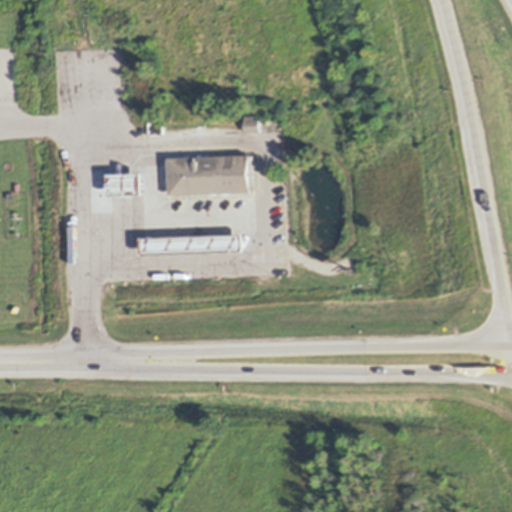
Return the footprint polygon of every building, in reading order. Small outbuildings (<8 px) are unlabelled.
[(247,131),(246,115),(257,115),(257,118),(263,118),(263,130),(247,131)] [(255,157),(256,194),(177,196),(175,159),(255,157)] [(12,171),(11,171),(10,171),(9,171),(8,171),(8,170),(7,170),(7,169),(7,168),(7,167),(7,166),(7,165),(8,165),(8,164),(9,164),(10,163),(11,163),(12,163),(12,164),(13,164),(13,165),(14,165),(14,166),(15,166),(15,167),(15,168),(14,168),(14,169),(14,170),(13,170),(13,171),(12,171)] [(150,176),(150,195),(116,196),(116,177),(150,176)] [(252,253),(151,256),(151,241),(252,237),(252,253)]
